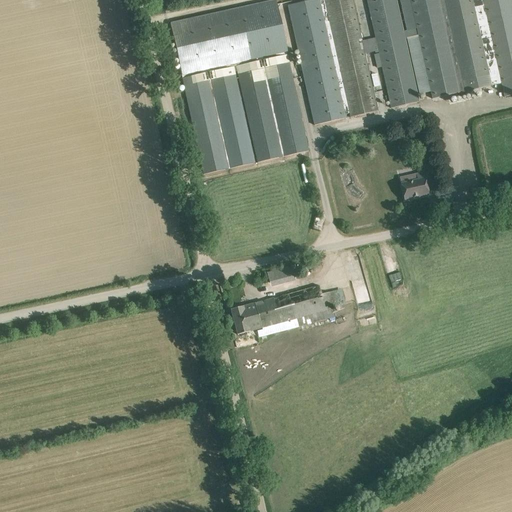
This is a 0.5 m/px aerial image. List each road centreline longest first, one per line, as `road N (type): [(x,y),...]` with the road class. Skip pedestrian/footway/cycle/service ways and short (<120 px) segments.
road 1 (track): [(261,511),(142,0)]
road 2 (unclassified): [(0,319),(511,207)]
